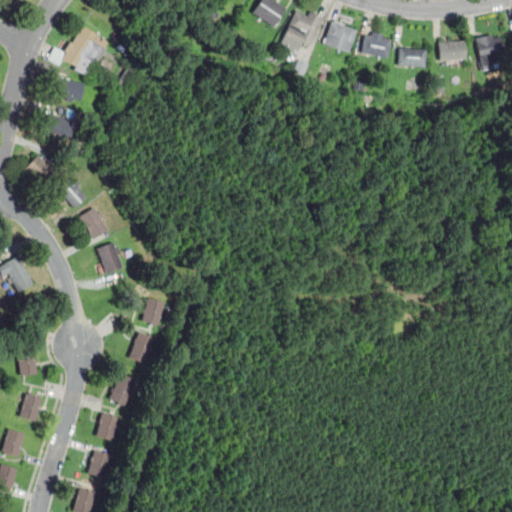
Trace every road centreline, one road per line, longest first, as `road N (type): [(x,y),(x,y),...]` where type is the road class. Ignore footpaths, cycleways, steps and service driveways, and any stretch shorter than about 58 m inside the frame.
road 1 (residential): [(41,511),(75,404),(80,340),(55,254),(28,216),(0,196)]
road 2 (residential): [(0,155),(28,51),(58,0)]
road 3 (residential): [(367,0),(420,10),(495,0)]
